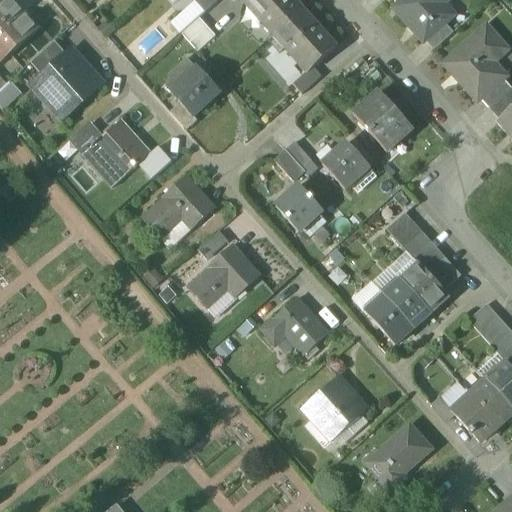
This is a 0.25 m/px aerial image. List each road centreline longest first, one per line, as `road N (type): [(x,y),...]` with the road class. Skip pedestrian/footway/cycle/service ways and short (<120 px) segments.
road 1 (residential): [(375,36),(497,170),(449,214),(505,271)]
road 2 (residential): [(218,178),(394,373)]
road 3 (residential): [(60,0),(218,178)]
road 4 (residential): [(218,178),(375,36)]
road 5 (residential): [(505,271),(394,373)]
road 6 (residential): [(394,373),(483,473)]
